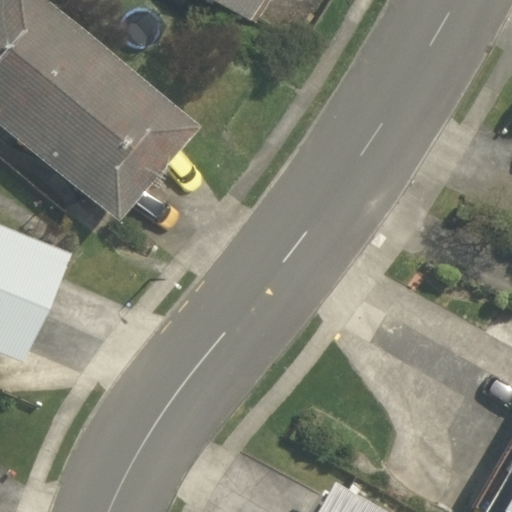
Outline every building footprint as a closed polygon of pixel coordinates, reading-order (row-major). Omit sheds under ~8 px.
[(0,0),(0,132),(107,222),(185,130),(28,0),(0,0)] [(196,0),(238,23),(250,0),(196,0)] [(0,362),(5,365),(52,254),(0,232),(0,362)] [(511,511),(511,443),(471,511),(511,511)] [(299,511),(368,511),(317,482),(299,511)]
